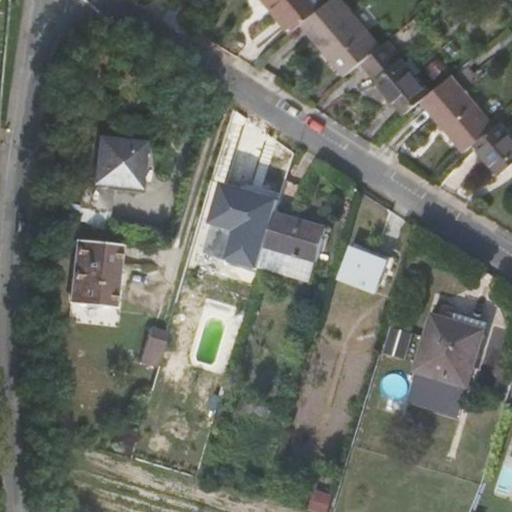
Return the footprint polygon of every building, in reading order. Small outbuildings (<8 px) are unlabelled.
[(266,0),(292,28),(301,21),(326,0),(325,0),(266,0)] [(325,0),(326,0),(301,21),(349,76),(364,63),(384,46),(343,0),(325,0)] [(407,114),(424,100),(433,92),(390,40),(384,46),(364,63),(407,114)] [(433,92),(424,100),(466,151),(476,143),(496,125),(453,75),(433,92)] [(496,125),(476,143),(502,174),(511,165),(511,132),(502,120),(496,125)] [(102,202),(105,180),(133,183),(138,133),(93,128),(90,148),(86,147),(85,159),(89,160),(88,176),(79,175),(76,199),(102,202)] [(275,211),(258,266),(309,282),(325,226),(275,211)] [(77,235),(68,298),(110,303),(118,240),(77,235)] [(351,254),(343,282),(379,293),(388,265),(351,254)] [(436,318),(420,374),(469,389),(486,333),(436,318)] [(148,322),(138,357),(155,362),(157,356),(165,328),(148,322)] [(203,398),(217,402),(224,379),(209,375),(203,398)]
